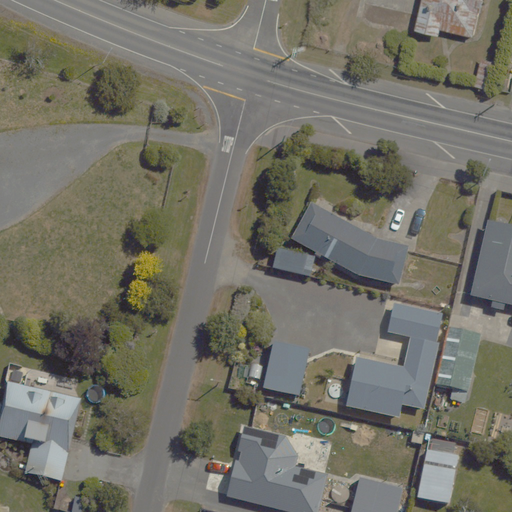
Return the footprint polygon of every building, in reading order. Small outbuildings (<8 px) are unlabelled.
[(446,31),(478,39),(487,0),(427,0),(420,31),(445,37),(446,31)] [(363,283),(396,288),(404,248),(377,242),(317,206),(295,246),(363,283)] [(511,231),(489,226),(470,300),(511,310),(511,231)] [(311,256),(277,248),(272,271),(307,278),(311,256)] [(347,308),(306,301),(299,341),(340,347),(347,308)] [(357,363),(347,411),(401,422),(405,407),(426,412),(446,316),(395,306),(389,336),(413,341),(406,374),(357,363)] [(25,480),(64,488),(83,399),(8,384),(0,423),(0,443),(31,450),(25,480)] [(464,457),(426,451),(419,502),(456,507),(464,457)]
